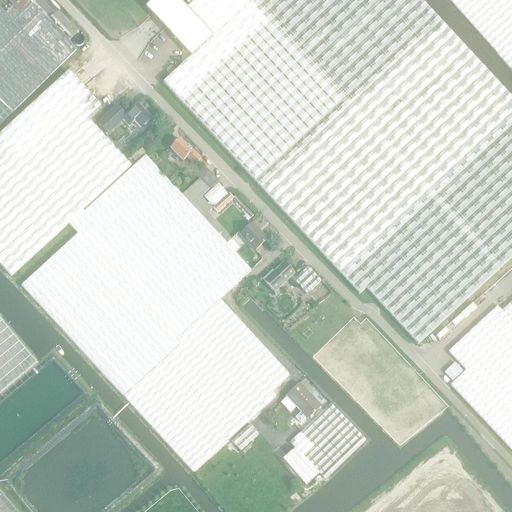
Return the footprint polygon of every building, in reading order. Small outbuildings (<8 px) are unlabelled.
[(69,41),(72,39),(35,2),(34,2),(32,0),(20,12),(15,6),(7,14),(0,7),(0,125),(77,50),(69,41)] [(20,12),(32,0),(8,0),(15,6),(20,12)] [(49,0),(37,0),(35,2),(72,39),(80,32),(49,0)] [(154,0),(147,7),(192,57),(213,37),(187,8),(179,0),(154,0)] [(196,0),(187,8),(213,37),(192,57),(164,83),(360,294),(367,288),(419,344),(511,258),(511,100),(419,0),(196,0)] [(511,0),(448,0),(511,71),(511,0)] [(97,67),(97,66),(97,65),(97,62),(96,60),(94,59),(93,57),(90,56),(86,56),(84,56),(82,57),(79,59),(77,63),(76,67),(77,70),(78,72),(79,74),(82,76),(84,77),(86,77),(90,76),(94,74),(95,73),(96,71),(97,69),(97,67)] [(169,75),(174,70),(171,66),(165,72),(169,75)] [(55,84),(0,133),(0,264),(11,276),(69,224),(78,234),(21,286),(193,473),(198,468),(223,445),(275,397),(271,392),(289,376),(219,300),(251,271),(235,253),(227,244),(182,195),(146,156),(84,212),(83,210),(131,166),(88,119),(101,107),(84,89),(71,101),(55,84)] [(117,106),(98,124),(108,134),(122,120),(128,127),(134,122),(140,128),(151,118),(141,107),(139,108),(137,105),(126,116),(117,106)] [(136,135),(130,141),(133,145),(140,139),(136,135)] [(194,165),(201,159),(188,146),(187,146),(179,139),(170,148),(183,161),(187,157),(194,165)] [(125,141),(121,145),(127,152),(133,145),(130,141),(125,141)] [(163,164),(158,159),(153,163),(158,168),(163,164)] [(199,180),(182,195),(227,244),(235,253),(240,249),(231,240),(207,214),(212,209),(207,204),(223,190),(222,189),(217,183),(218,182),(204,168),(196,176),(199,180)] [(229,193),(228,194),(213,208),(212,209),(218,214),(233,200),(247,215),(244,218),(248,222),(255,216),(237,196),(234,199),(229,193)] [(255,250),(267,239),(253,223),(240,234),(255,250)] [(274,292),(295,273),(284,262),(264,281),(274,292)] [(308,266),(293,280),(307,294),(322,281),(308,266)] [(497,306),(448,352),(466,371),(451,385),(511,450),(511,301),(502,311),(497,306)] [(473,304),(460,314),(464,318),(464,319),(476,308),(473,304)] [(460,314),(451,323),(455,327),(464,318),(460,314)] [(0,394),(37,363),(0,318),(0,394)] [(445,328),(436,336),(440,341),(449,332),(445,328)] [(286,398),(301,413),(295,418),(300,424),(306,418),(307,420),(321,407),(300,385),(286,398)] [(295,449),(282,460),(305,486),(305,487),(320,475),(321,475),(325,480),(326,479),(366,441),(330,404),(290,443),(295,449)] [(249,425),(231,441),(240,451),(258,434),(249,425)] [(503,511),(447,442),(360,511),(503,511)] [(17,511),(0,490),(0,511),(17,511)]
